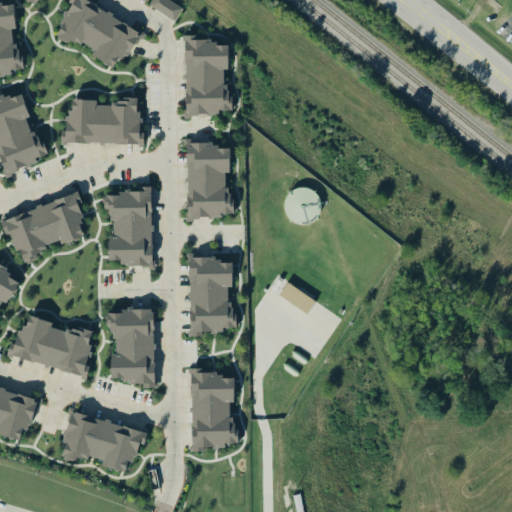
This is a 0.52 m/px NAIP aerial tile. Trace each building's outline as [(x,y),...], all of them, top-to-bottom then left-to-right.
[(114,69),(121,56),(128,59),(142,33),(81,0),(70,0),(69,3),(72,5),(56,34),(93,54),(92,57),(114,69)] [(153,0),(149,7),(176,22),(184,8),(168,0),(153,0)] [(0,75),(20,73),(16,31),(13,2),(0,3),(0,75)] [(186,117),(219,117),(219,112),(229,112),(229,72),(229,47),(217,47),(217,42),(196,42),(196,37),(185,37),(186,117)] [(0,162),(4,174),(45,160),(30,118),(30,119),(21,93),(0,99),(0,162)] [(69,101),(68,132),(62,132),(61,144),(143,146),(144,114),(137,114),(137,103),(98,102),(69,101)] [(188,220),(223,220),(223,216),(231,215),(230,175),(230,150),(218,150),(218,143),(187,144),(188,220)] [(152,192),(104,193),(104,211),(112,211),(112,237),(109,237),(109,266),(152,266),(152,192)] [(0,221),(6,238),(13,236),(21,263),(48,254),(46,247),(60,242),(61,246),(89,237),(75,197),(0,221)] [(191,338),(202,337),(202,334),(223,333),(223,329),(232,329),(232,289),(233,289),(232,259),(189,260),(191,338)] [(19,284),(7,278),(10,271),(0,266),(0,313),(5,305),(8,306),(19,284)] [(309,314),(316,301),(287,285),(279,299),(309,314)] [(112,383),(143,383),(143,390),(155,389),(154,312),(106,313),(106,328),(114,328),(115,356),(111,356),(112,383)] [(7,357),(87,379),(90,368),(85,366),(93,337),(53,326),(53,324),(29,318),(26,328),(20,327),(15,345),(11,344),(7,357)] [(192,453),(205,453),(205,450),(226,450),(226,445),(234,445),(234,405),(234,380),(220,380),(220,374),(203,374),(203,370),(191,370),(192,453)] [(0,436),(20,442),(23,428),(30,430),(38,400),(0,390),(0,436)] [(148,434),(72,414),(61,455),(102,466),(102,468),(126,474),(129,460),(136,462),(140,446),(144,447),(148,434)]
